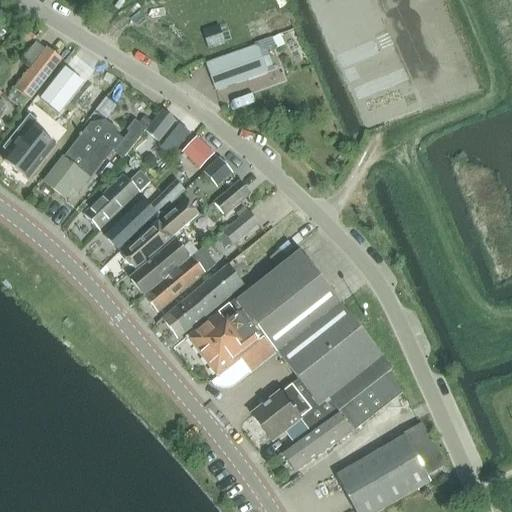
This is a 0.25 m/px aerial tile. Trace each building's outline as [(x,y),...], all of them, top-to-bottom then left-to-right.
[(207,65),(208,68),(216,92),(268,74),(258,47),(207,65)] [(30,102),(30,101),(58,65),(61,61),(46,49),(14,89),(30,102)] [(63,70),(39,101),(58,115),(82,84),(63,70)] [(146,117),(140,124),(148,130),(150,127),(153,124),(146,117)] [(155,150),(172,130),(159,121),(142,140),(155,150)] [(126,157),(138,141),(145,132),(134,123),(126,133),(128,134),(122,142),(117,138),(116,133),(105,124),(88,127),(85,131),(44,184),(65,200),(71,192),(78,197),(91,181),(89,180),(110,153),(122,162),(126,157)] [(199,172),(213,157),(196,141),(181,155),(199,172)] [(202,175),(203,176),(212,186),(228,171),(219,161),(202,175)] [(108,166),(100,177),(105,181),(114,170),(108,166)] [(139,174),(129,184),(123,177),(83,216),(100,233),(139,194),(149,185),(139,174)] [(225,218),(251,196),(239,183),(213,205),(225,218)] [(119,253),(180,191),(173,184),(147,210),(139,202),(104,237),(119,253)] [(137,272),(198,216),(185,201),(158,225),(157,224),(123,256),(137,272)] [(245,208),(236,215),(239,219),(248,212),(245,208)] [(233,248),(259,226),(248,212),(239,219),(222,233),(233,248)] [(144,297),(189,260),(181,250),(188,244),(182,237),(174,243),(175,244),(131,281),(144,297)] [(256,245),(246,254),(254,262),(264,253),(256,245)] [(277,252),(269,260),(275,267),(284,259),(277,252)] [(158,314),(212,269),(198,254),(189,260),(144,297),(158,314)] [(276,356),(339,306),(299,254),(235,304),(275,355),(276,356)] [(194,293),(210,313),(242,287),(226,267),(194,293)] [(210,313),(194,293),(161,320),(177,340),(210,313)] [(275,355),(235,304),(234,302),(228,307),(229,308),(188,341),(218,379),(210,384),(212,387),(214,389),(216,390),(219,391),(222,392),(227,391),(229,390),(232,389),(250,375),(272,358),(275,355)] [(339,306),(276,356),(316,407),(319,409),(328,402),(335,412),(337,411),(385,374),(390,370),(339,306)] [(385,374),(337,411),(352,431),(379,411),(400,393),(393,384),(385,374)] [(296,382),(252,417),(271,443),(303,418),(313,430),(335,412),(328,402),(319,409),(316,407),(296,382)] [(295,473),(349,433),(335,414),(281,454),(295,473)] [(348,505),(352,511),(377,511),(428,482),(402,438),(333,479),(348,505)]
